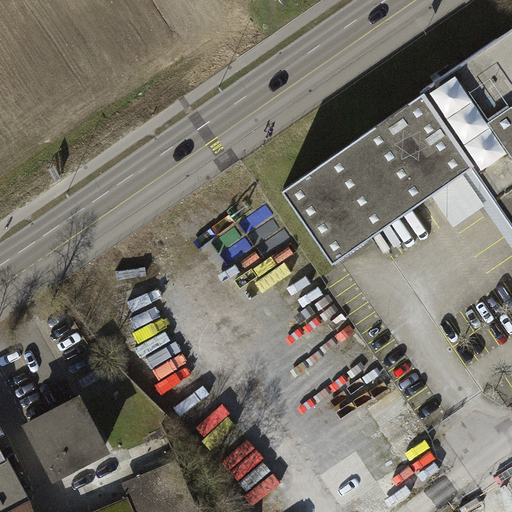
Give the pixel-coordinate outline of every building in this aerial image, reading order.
[(511,30),(270,195),(321,270),(467,171),(511,236),(511,30)] [(29,425),(54,474),(103,449),(78,400),(29,425)] [(348,463),(349,462),(339,447),(323,458),(341,485),(347,481),(353,490),(362,484),(348,463)] [(0,450),(0,511),(11,511),(27,504),(4,460),(5,459),(0,450)] [(103,511),(199,511),(176,459),(123,482),(131,500),(103,511)]
